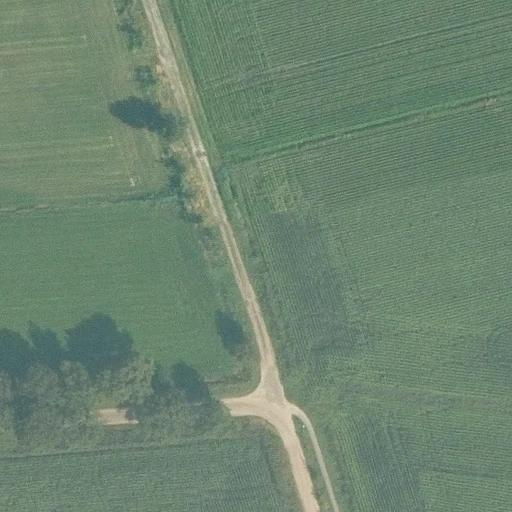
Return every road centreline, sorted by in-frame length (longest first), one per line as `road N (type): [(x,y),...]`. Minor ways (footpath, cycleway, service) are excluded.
road 1 (track): [(279,403),(161,0)]
road 2 (unclassified): [(0,432),(279,403)]
